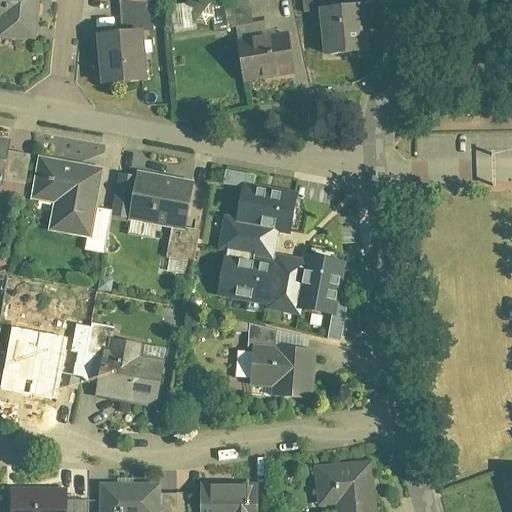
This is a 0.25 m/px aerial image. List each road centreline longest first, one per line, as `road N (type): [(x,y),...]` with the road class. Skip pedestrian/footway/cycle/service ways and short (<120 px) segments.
road 1 (residential): [(402,425),(168,460),(0,449)]
road 2 (residential): [(377,173),(60,119)]
road 3 (residential): [(377,173),(402,425)]
road 4 (residential): [(430,0),(381,134),(377,173)]
road 5 (residential): [(511,174),(377,173)]
